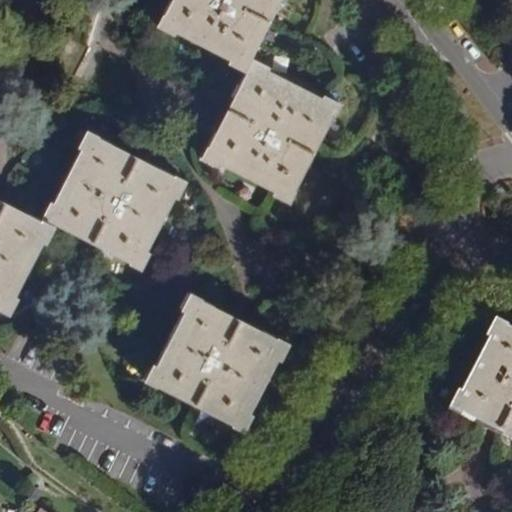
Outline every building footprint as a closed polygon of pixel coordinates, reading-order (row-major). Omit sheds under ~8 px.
[(245,71),(252,57),(250,56),(278,0),(170,0),(164,13),(161,12),(155,25),(173,34),(175,31),(228,58),(227,62),(245,71)] [(269,66),(252,57),(245,71),(246,72),(200,157),(218,165),(219,162),(272,191),(271,194),(289,202),(296,190),(294,189),(331,114),(334,114),(340,102),(322,93),(320,96),(268,69),(269,66)] [(41,217),(54,225),(56,223),(129,261),(128,264),(140,270),(149,252),(146,249),(174,197),(177,198),(186,180),(173,174),(172,175),(99,137),(99,135),(87,128),(76,147),(81,149),(53,200),(48,200),(41,217)] [(46,243),(54,225),(41,217),(39,220),(0,199),(0,310),(8,315),(18,297),(15,293),(43,241),(46,243)] [(201,296),(190,290),(180,309),(184,309),(155,364),(152,362),(143,380),(156,387),(157,384),(231,423),(231,425),(243,431),(252,413),(249,412),(276,358),(280,358),(289,342),(276,335),(276,337),(202,299),(201,296)] [(505,327),(493,321),(483,340),(485,341),(459,394),(456,392),(445,410),(460,417),(462,415),(511,441),(511,333),(504,329),(505,327)]
